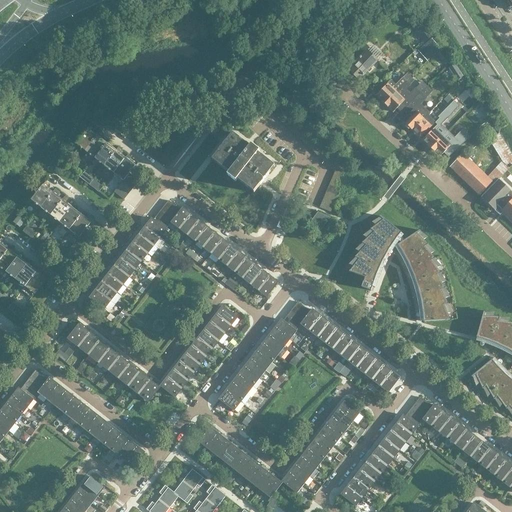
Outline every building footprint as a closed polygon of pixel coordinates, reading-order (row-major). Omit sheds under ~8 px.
[(433,35),(423,22),(419,25),(429,37),(433,35)] [(427,61),(441,49),(433,37),(430,39),(430,40),(418,51),(427,61)] [(359,80),(377,61),(371,55),(367,51),(349,70),(359,80)] [(462,79),(457,72),(452,76),(458,83),(462,79)] [(384,104),(406,81),(403,78),(392,89),(387,84),(376,96),(384,104)] [(405,101),(400,96),(410,85),(406,81),(384,104),(393,112),(405,101)] [(407,115),(428,94),(421,87),(399,109),(407,115)] [(276,117),(284,108),(280,104),(271,113),(276,117)] [(488,177),(463,153),(450,167),(479,196),(481,194),(482,196),(499,179),(511,165),(511,153),(491,119),(490,120),(480,104),(471,109),(471,110),(466,113),(469,119),(474,115),(502,161),(488,177)] [(412,131),(424,119),(419,114),(422,111),(418,107),(403,122),(406,125),(405,126),(409,129),(410,128),(412,131)] [(280,121),(288,112),(284,108),(276,117),(280,121)] [(285,125),(293,116),(288,112),(280,121),(285,125)] [(289,129),(297,120),(293,116),(285,125),(289,129)] [(420,138),(432,126),(424,119),(412,131),(420,138)] [(293,133),(302,124),(297,120),(289,129),(293,133)] [(446,134),(448,131),(455,125),(452,122),(443,130),(446,134)] [(298,137),(306,128),(302,124),(293,133),(298,137)] [(97,136),(97,135),(91,131),(93,128),(90,125),(88,128),(87,128),(76,143),(81,147),(80,148),(82,149),(85,151),(97,136)] [(302,141),(310,133),(306,128),(298,137),(302,141)] [(431,149),(443,137),(446,134),(443,130),(439,134),(434,129),(422,140),(431,149)] [(459,147),(457,145),(459,142),(448,131),(446,134),(443,137),(431,149),(440,157),(443,154),(448,159),(459,147)] [(95,158),(107,143),(101,138),(103,135),(99,133),(97,135),(97,136),(85,151),(90,155),(91,157),(92,156),(95,158)] [(306,145),(315,136),(310,133),(302,141),(306,145)] [(274,166),(270,163),(258,153),(259,152),(251,145),(250,147),(233,134),(213,160),(226,171),(225,172),(228,175),(236,182),(237,180),(254,193),(274,166)] [(311,149),(319,141),(315,136),(306,145),(311,149)] [(104,166),(116,150),(110,146),(112,143),(109,140),(107,143),(95,158),(100,162),(99,163),(100,164),(101,163),(104,166)] [(315,153),(323,145),(319,141),(311,149),(315,153)] [(320,158),(328,149),(323,145),(315,153),(320,158)] [(114,173),(126,158),(119,153),(122,150),(118,147),(116,150),(104,166),(109,169),(108,170),(110,171),(114,173)] [(324,162),(332,153),(328,149),(320,158),(324,162)] [(328,166),(337,157),(332,153),(324,162),(328,166)] [(129,173),(136,165),(129,160),(131,158),(128,155),(126,158),(114,173),(118,177),(119,179),(120,178),(123,181),(124,181),(126,178),(129,173)] [(333,170),(341,161),(337,157),(328,166),(333,170)] [(349,169),(341,161),(333,170),(335,172),(349,169)] [(345,179),(349,169),(335,172),(334,175),(345,179)] [(139,181),(129,173),(126,178),(135,186),(139,181)] [(342,185),(345,179),(334,175),(331,180),(342,185)] [(135,186),(126,178),(124,181),(123,181),(122,183),(132,190),(135,186)] [(511,191),(499,179),(482,196),(481,197),(500,215),(503,212),(511,221),(511,191)] [(340,190),(342,185),(331,180),(329,186),(340,190)] [(41,208),(53,192),(47,187),(49,185),(46,182),(43,185),(31,200),(37,204),(36,205),(38,206),(38,205),(41,208)] [(132,190),(122,183),(118,187),(128,195),(132,190)] [(338,196),(340,190),(329,186),(327,191),(338,196)] [(128,195),(118,187),(114,192),(124,200),(128,195)] [(51,215),(63,200),(62,200),(56,195),(58,192),(55,189),(53,192),(41,208),(46,212),(45,212),(47,213),(48,213),(51,215)] [(335,201),(338,196),(327,191),(324,197),(335,201)] [(60,223),(72,207),(66,202),(68,199),(65,197),(62,200),(63,200),(51,215),(55,219),(55,220),(56,221),(57,220),(60,223)] [(333,207),(335,201),(324,197),(322,202),(333,207)] [(181,210),(170,202),(166,207),(177,216),(181,210)] [(331,212),(333,207),(322,202),(320,208),(331,212)] [(69,230),(81,214),(75,210),(77,207),(74,204),(72,207),(60,223),(65,226),(64,227),(66,228),(69,230)] [(177,216),(166,207),(163,212),(173,220),(177,216)] [(179,229),(191,214),(183,208),(181,210),(177,216),(173,220),(171,223),(179,229)] [(79,237),(81,235),(85,230),(91,222),(85,217),(87,214),(83,212),(81,214),(69,230),(74,234),(75,236),(76,235),(79,237)] [(173,220),(163,212),(159,217),(170,225),(171,223),(173,220)] [(325,226),(330,218),(318,212),(314,218),(325,226)] [(187,235),(199,221),(191,214),(179,229),(187,235)] [(15,222),(21,226),(25,220),(19,216),(15,222)] [(26,228),(32,234),(41,223),(34,217),(26,228)] [(170,225),(159,217),(155,221),(166,230),(170,225)] [(325,226),(314,218),(310,223),(321,231),(325,226)] [(166,230),(155,221),(152,219),(145,227),(160,238),(166,230)] [(383,261),(388,252),(389,249),(395,240),(397,238),(401,233),(384,219),(371,229),(370,230),(374,233),(363,243),(362,244),(366,246),(356,257),(355,258),(359,259),(350,271),(349,272),(365,278),(362,287),(370,291),(371,291),(376,276),(377,273),(381,264),(383,261)] [(195,241),(207,227),(199,221),(187,235),(195,241)] [(160,238),(145,227),(139,235),(154,246),(160,238)] [(203,248),(215,233),(207,227),(195,241),(203,248)] [(95,238),(85,230),(81,235),(91,242),(95,238)] [(211,254),(222,239),(215,233),(203,248),(211,254)] [(445,288),(437,275),(441,274),(441,273),(440,273),(431,261),(435,259),(435,258),(424,247),(428,245),(428,244),(416,233),(402,242),(398,245),(400,249),(403,253),(408,262),(409,265),(413,274),(414,277),(418,287),(418,290),(421,300),(421,303),(423,313),(423,317),(424,322),(450,320),(450,319),(444,305),(448,304),(441,290),(445,289),(445,288)] [(91,242),(81,235),(79,237),(77,240),(87,247),(91,242)] [(154,246),(139,235),(133,242),(148,254),(154,246)] [(0,260),(9,249),(2,244),(5,241),(1,239),(0,240),(0,260)] [(219,260),(230,245),(222,239),(211,254),(219,260)] [(87,247),(77,240),(74,244),(83,252),(87,247)] [(148,254),(133,242),(127,250),(141,262),(148,254)] [(83,252),(74,244),(70,249),(80,257),(83,252)] [(227,266),(238,251),(230,245),(219,260),(227,266)] [(6,272),(18,256),(12,252),(14,249),(11,246),(9,249),(0,260),(0,267),(2,268),(1,269),(3,270),(6,272)] [(141,262),(127,250),(121,258),(135,270),(141,262)] [(235,272),(246,258),(238,251),(227,266),(235,272)] [(16,279),(28,264),(27,264),(21,259),(24,256),(20,254),(18,256),(6,272),(11,276),(12,278),(13,277),(16,279)] [(135,270),(121,258),(114,266),(129,278),(135,270)] [(243,278),(254,264),(246,258),(235,272),(243,278)] [(25,287),(37,271),(31,266),(33,264),(30,261),(27,264),(28,264),(16,279),(21,283),(20,284),(22,285),(22,284),(25,287)] [(250,284),(262,270),(254,264),(243,278),(250,284)] [(129,278),(114,266),(108,274),(123,285),(129,278)] [(35,294),(37,292),(41,287),(47,279),(40,274),(42,271),(39,268),(37,271),(25,287),(30,291),(29,291),(31,292),(32,292),(35,294)] [(258,291),(270,276),(262,270),(250,284),(258,291)] [(123,285),(108,274),(102,282),(117,293),(123,285)] [(267,297),(278,282),(270,276),(258,291),(267,297)] [(117,293),(102,282),(96,290),(111,301),(117,293)] [(50,294),(41,287),(37,292),(47,299),(50,294)] [(111,301),(96,290),(90,298),(104,309),(111,301)] [(47,299),(37,292),(35,294),(33,296),(43,304),(47,299)] [(27,309),(4,296),(0,304),(23,316),(27,309)] [(43,304),(33,296),(29,301),(39,309),(43,304)] [(39,309),(29,301),(25,306),(35,313),(39,309)] [(311,312),(299,303),(295,308),(307,317),(311,312)] [(237,318),(223,307),(216,315),(231,326),(237,318)] [(307,317),(295,308),(292,313),(303,322),(307,317)] [(309,331),(321,316),(312,310),(311,312),(307,317),(303,322),(301,324),(309,331)] [(303,322),(292,313),(288,318),(299,326),(301,324),(303,322)] [(231,326),(216,315),(210,323),(225,334),(231,326)] [(317,337),(328,322),(321,316),(309,331),(317,337)] [(511,323),(498,322),(500,317),(499,317),(482,317),(477,337),(476,337),(484,339),(496,344),(508,350),(511,352),(511,323)] [(299,326),(288,318),(284,322),(296,331),(299,326)] [(296,331),(284,322),(282,320),(275,328),(290,340),(296,331)] [(325,343),(336,328),(328,322),(317,337),(325,343)] [(78,347),(89,333),(83,328),(85,326),(81,323),(79,325),(68,339),(78,347)] [(225,334),(210,323),(204,331),(219,342),(225,334)] [(290,340),(275,328),(269,336),(284,347),(290,340)] [(333,349),(344,334),(336,328),(325,343),(333,349)] [(99,341),(99,340),(93,336),(95,334),(91,331),(89,333),(78,347),(88,355),(99,341)] [(219,342),(204,331),(198,338),(212,350),(219,342)] [(341,355),(352,341),(344,334),(333,349),(341,355)] [(284,347),(269,336),(263,344),(277,355),(284,347)] [(98,363),(109,349),(109,348),(103,344),(105,342),(101,338),(99,340),(99,341),(88,355),(98,363)] [(212,350),(198,338),(192,346),(206,358),(212,350)] [(349,361),(360,347),(352,341),(341,355),(349,361)] [(277,355),(263,344),(257,352),(271,363),(277,355)] [(119,357),(119,356),(113,352),(115,349),(111,346),(109,348),(109,349),(98,363),(108,371),(119,357)] [(206,358),(192,346),(185,354),(200,366),(206,358)] [(356,367),(368,353),(360,347),(349,361),(356,367)] [(64,359),(67,356),(61,349),(57,353),(64,359)] [(271,363),(257,352),(250,360),(265,371),(271,363)] [(364,374),(376,359),(368,353),(356,367),(364,374)] [(118,379),(129,364),(123,359),(124,357),(121,354),(119,356),(119,357),(108,371),(118,379)] [(200,366),(185,354),(179,362),(194,374),(200,366)] [(372,380),(384,365),(376,359),(364,374),(372,380)] [(511,380),(507,376),(505,374),(498,367),(496,364),(492,359),(491,360),(475,373),(482,388),(483,389),(486,386),(494,399),(494,400),(497,396),(506,409),(507,409),(509,406),(511,408),(511,380)] [(265,371),(250,360),(244,368),(259,379),(265,371)] [(139,372),(133,367),(134,365),(131,362),(129,364),(118,379),(128,386),(139,372)] [(194,374),(179,362),(173,370),(188,381),(194,374)] [(380,386),(392,371),(384,365),(372,380),(380,386)] [(259,379),(244,368),(238,375),(253,387),(259,379)] [(138,394),(149,380),(143,375),(144,373),(140,370),(139,372),(128,386),(138,394)] [(188,381),(173,370),(167,378),(182,389),(188,381)] [(388,392),(400,378),(392,371),(380,386),(388,392)] [(48,380),(37,372),(33,377),(44,385),(48,380)] [(253,387),(238,375),(232,383),(247,395),(253,387)] [(44,385),(33,377),(29,382),(40,390),(44,385)] [(46,399),(58,384),(50,378),(48,380),(44,385),(40,390),(38,393),(46,399)] [(148,403),(161,386),(175,397),(182,389),(167,378),(159,388),(153,383),(154,381),(150,378),(149,380),(138,394),(148,403)] [(40,390),(29,382),(26,387),(37,395),(38,393),(40,390)] [(247,395),(232,383),(226,391),(240,403),(247,395)] [(54,405),(66,391),(58,384),(46,399),(54,405)] [(37,395),(26,387),(22,391),(33,400),(37,395)] [(33,400),(22,391),(19,389),(12,397),(27,408),(33,400)] [(62,411),(74,397),(66,391),(54,405),(62,411)] [(240,403),(226,391),(219,399),(234,411),(240,403)] [(27,408),(12,397),(6,405),(21,416),(27,408)] [(70,417),(81,403),(74,397),(62,411),(70,417)] [(432,407),(421,398),(417,403),(429,412),(432,407)] [(359,413),(344,402),(338,410),(353,422),(359,413)] [(78,424),(89,409),(81,403),(70,417),(78,424)] [(429,412),(417,403),(414,408),(425,417),(429,412)] [(21,416),(6,405),(0,412),(15,424),(21,416)] [(431,426),(442,411),(434,405),(432,407),(429,412),(425,417),(423,419),(431,426)] [(425,417),(414,408),(410,413),(421,422),(423,419),(425,417)] [(86,430),(97,415),(89,409),(78,424),(86,430)] [(353,422),(338,410),(332,418),(347,429),(353,422)] [(439,432),(450,417),(442,411),(431,426),(439,432)] [(15,424),(0,412),(0,425),(9,432),(15,424)] [(421,422),(410,413),(406,418),(417,426),(421,422)] [(94,436),(105,421),(97,415),(86,430),(94,436)] [(417,426),(406,418),(403,415),(397,423),(412,435),(418,427),(417,426)] [(447,438),(458,424),(450,417),(439,432),(447,438)] [(347,429),(332,418),(326,426),(340,437),(347,429)] [(102,442),(113,428),(105,421),(94,436),(102,442)] [(412,435),(397,423),(391,431),(405,443),(412,435)] [(455,444),(466,430),(458,424),(447,438),(455,444)] [(9,432),(0,425),(0,437),(2,440),(9,432)] [(221,436),(215,431),(216,429),(213,426),(211,428),(200,442),(210,450),(221,436)] [(340,437),(326,426),(320,434),(334,445),(340,437)] [(109,448),(121,434),(113,428),(102,442),(109,448)] [(463,451),(474,436),(466,430),(455,444),(463,451)] [(405,443),(391,431),(385,439),(399,451),(405,443)] [(117,454),(129,440),(121,434),(109,448),(117,454)] [(220,458),(231,444),(225,439),(226,437),(222,434),(221,436),(210,450),(220,458)] [(334,445),(320,434),(313,442),(328,453),(334,445)] [(470,457),(482,442),(474,436),(463,451),(470,457)] [(399,451),(385,439),(378,447),(393,458),(399,451)] [(125,461),(137,446),(129,440),(117,454),(125,461)] [(230,466),(241,452),(235,447),(236,445),(232,442),(231,444),(220,458),(230,466)] [(328,453),(313,442),(307,450),(322,461),(328,453)] [(478,463),(490,448),(482,442),(470,457),(478,463)] [(133,467),(145,452),(137,446),(125,461),(133,467)] [(393,458),(378,447),(372,455),(387,466),(393,458)] [(486,469),(498,454),(490,448),(478,463),(486,469)] [(251,460),(245,455),(246,453),(242,450),(241,452),(230,466),(240,474),(251,460)] [(322,461),(307,450),(301,457),(316,469),(322,461)] [(494,475),(505,461),(498,454),(486,469),(494,475)] [(387,466),(372,455),(366,463),(381,474),(387,466)] [(316,469),(301,457),(295,465),(310,477),(316,469)] [(261,468),(261,467),(255,463),(256,461),(252,458),(251,460),(240,474),(250,482),(261,468)] [(502,481),(511,468),(511,465),(505,461),(494,475),(502,481)] [(381,474),(366,463),(360,471),(375,482),(381,474)] [(271,476),(271,475),(265,471),(266,469),(262,465),(261,467),(261,468),(250,482),(260,490),(271,476)] [(310,477),(295,465),(289,473),(303,485),(310,477)] [(510,487),(511,484),(511,468),(502,481),(510,487)] [(206,480),(192,469),(183,481),(194,490),(197,485),(200,487),(206,480)] [(375,482),(360,471),(354,479),(368,490),(375,482)] [(270,498),(283,482),(297,493),(303,485),(289,473),(281,483),(275,479),(276,476),(272,473),(271,475),(271,476),(260,490),(270,498)] [(104,488),(90,477),(83,485),(98,496),(104,488)] [(368,490),(354,479),(348,486),(362,498),(368,490)] [(190,494),(194,490),(183,481),(174,493),(179,496),(178,497),(187,504),(193,497),(190,494)] [(98,496),(83,485),(77,493),(92,504),(98,496)] [(217,508),(226,496),(212,485),(207,492),(210,495),(206,499),(217,508)] [(169,508),(178,497),(179,496),(174,493),(165,486),(159,493),(162,495),(159,500),(169,508)] [(362,498),(348,486),(341,495),(356,506),(362,498)] [(85,511),(92,504),(77,493),(71,501),(85,511)] [(197,511),(213,511),(216,508),(217,508),(206,499),(202,504),(199,501),(194,509),(197,511)] [(149,511),(166,511),(169,509),(169,508),(159,500),(155,504),(152,502),(146,509),(149,511)] [(85,511),(71,501),(65,509),(69,511),(85,511)] [(484,511),(474,504),(474,503),(468,511),(484,511)]
